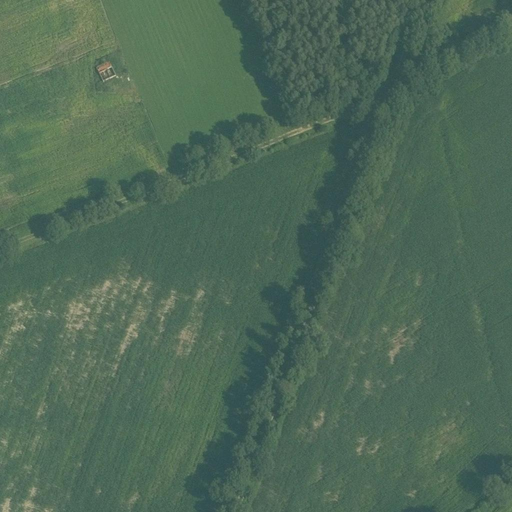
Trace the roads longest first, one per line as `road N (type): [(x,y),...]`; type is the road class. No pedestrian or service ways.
road 1 (track): [(392,97),(237,511)]
road 2 (track): [(0,249),(301,128)]
road 3 (track): [(301,128),(392,97),(511,30)]
